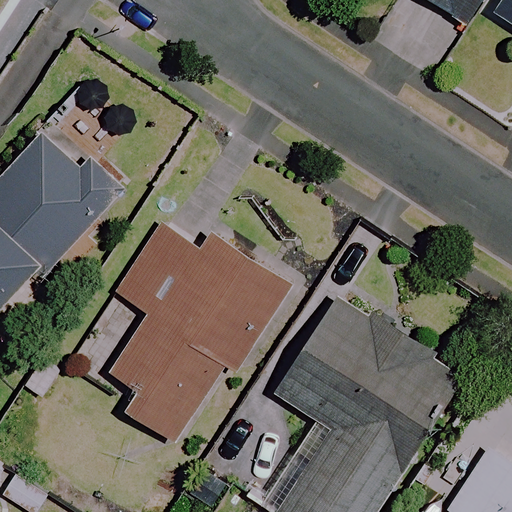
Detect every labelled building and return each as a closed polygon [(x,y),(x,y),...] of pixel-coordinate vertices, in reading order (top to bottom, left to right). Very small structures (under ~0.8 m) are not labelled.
[(427,0),(463,23),(478,0),(427,0)] [(511,0),(493,0),(486,12),(511,29),(511,0)] [(0,317),(47,270),(61,284),(106,239),(94,227),(118,203),(86,171),(49,135),(0,184),(0,317)] [(203,252),(163,225),(121,290),(155,312),(117,370),(145,388),(132,407),(178,437),(229,359),(239,366),(293,284),(215,233),(203,252)] [(376,511),(466,368),(348,295),(285,395),(319,416),(300,445),(318,456),(283,511),(376,511)] [(511,511),(511,462),(490,448),(451,507),(459,511),(511,511)] [(0,493),(30,511),(37,511),(53,487),(0,454),(0,493)]
